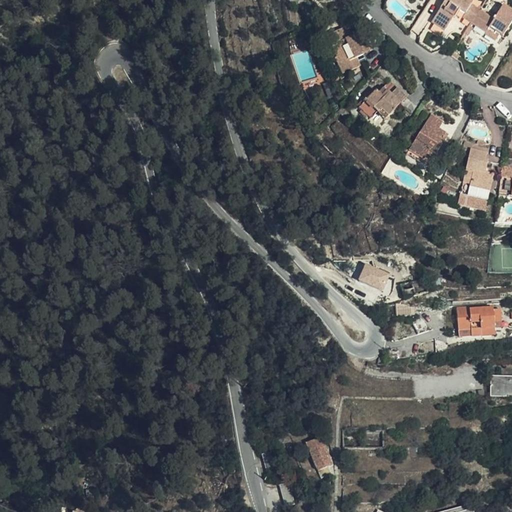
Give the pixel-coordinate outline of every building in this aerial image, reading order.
[(444,11),(455,20),(465,6),(456,0),(425,0),(421,6),(420,5),(415,13),(426,22),(435,8),(437,10),(442,4),(446,7),(444,11)] [(465,6),(455,20),(466,29),(468,26),(477,33),(480,30),(484,32),(486,30),(500,11),(485,1),(476,14),(465,6)] [(318,49),(327,65),(338,58),(337,57),(332,48),(340,43),(348,38),(338,21),(325,28),(320,20),(315,24),(313,20),(303,26),(316,50),(318,49)] [(468,26),(466,29),(463,34),(472,41),(477,33),(468,26)] [(332,48),(337,57),(346,52),(340,43),(332,48)] [(321,69),(327,65),(318,49),(316,50),(311,53),(321,69)] [(352,78),(350,80),(356,85),(363,78),(361,75),(355,80),(352,78)] [(359,110),(376,94),(368,83),(363,78),(356,85),(350,80),(343,88),(341,86),(337,90),(339,92),(335,96),(346,108),(352,101),(359,110)] [(368,83),(376,94),(382,88),(374,78),(368,83)] [(407,107),(403,112),(417,122),(420,116),(407,107)] [(396,152),(400,146),(403,142),(410,147),(422,130),(420,128),(421,125),(417,122),(403,112),(383,142),(396,152)] [(403,142),(400,146),(407,152),(410,147),(403,142)] [(437,148),(444,151),(446,144),(440,142),(437,148)] [(446,144),(444,151),(431,188),(458,199),(467,171),(459,168),(463,156),(460,155),(461,149),(446,144)] [(480,156),(478,165),(492,168),(493,160),(480,156)] [(500,165),(498,172),(509,175),(511,168),(500,165)] [(511,176),(509,175),(498,172),(488,170),(482,195),(495,198),(494,200),(507,203),(511,178),(511,176)] [(475,325),(475,333),(486,332),(485,317),(499,315),(506,314),(505,304),(495,304),(495,303),(473,305),(473,302),(461,303),(463,326),(475,325)] [(485,317),(486,332),(500,331),(499,315),(485,317)] [(464,335),(475,333),(475,325),(463,326),(464,335)] [(511,374),(498,374),(497,395),(511,395),(511,374)] [(311,438),(320,465),(335,460),(326,434),(311,438)] [(270,461),(277,459),(275,446),(268,447),(270,461)] [(287,498),(295,496),(291,475),(283,477),(287,498)] [(485,511),(481,497),(474,500),(471,495),(414,511),(398,511),(398,509),(390,498),(384,508),(377,507),(348,506),(347,511),(485,511)]
